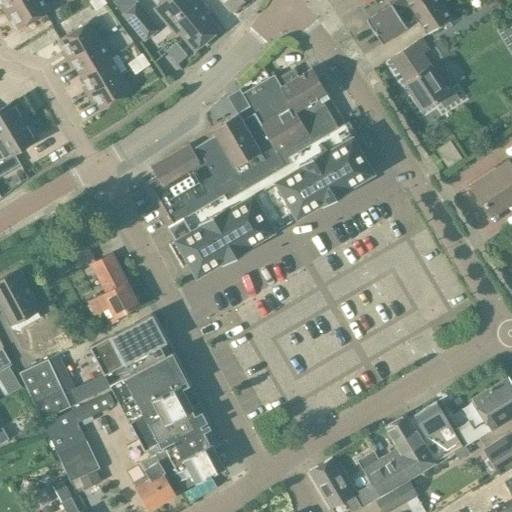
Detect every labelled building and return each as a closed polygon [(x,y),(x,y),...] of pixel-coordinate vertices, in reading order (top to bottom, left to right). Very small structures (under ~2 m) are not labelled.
[(3,0),(9,10),(25,0),(3,0)] [(42,0),(25,0),(9,10),(20,28),(49,11),(42,0)] [(107,2),(105,0),(88,0),(96,10),(107,2)] [(131,0),(121,8),(124,11),(121,14),(144,41),(160,28),(137,0),(134,3),(131,0)] [(195,50),(220,30),(204,12),(208,9),(199,0),(159,0),(162,3),(155,9),(177,35),(180,32),(195,50)] [(222,0),(231,10),(242,0),(222,0)] [(419,19),(441,4),(442,4),(439,0),(403,0),(393,7),(391,4),(367,21),(382,44),(407,28),(405,25),(417,17),(419,19)] [(442,4),(441,4),(419,19),(428,33),(451,18),(442,4)] [(511,17),(497,26),(511,52),(511,17)] [(71,56),(100,39),(90,21),(60,38),(71,56)] [(429,48),(421,37),(390,57),(406,81),(405,81),(423,109),(439,98),(444,107),(457,98),(452,89),(447,92),(430,65),(431,64),(423,53),(429,48)] [(100,39),(71,56),(81,74),(111,56),(100,39)] [(142,53),(128,63),(135,74),(149,64),(142,53)] [(111,56),(81,74),(91,91),(121,74),(111,56)] [(157,176),(144,184),(176,239),(169,243),(169,242),(168,243),(182,267),(183,266),(188,263),(192,269),(369,166),(313,67),(281,86),(275,74),(243,92),(250,105),(276,149),(240,171),(216,134),(193,148),(190,143),(151,166),(157,176)] [(121,74),(91,91),(102,109),(131,92),(121,74)] [(0,134),(27,119),(15,99),(0,108),(0,134)] [(250,105),(212,127),(216,134),(240,171),(276,149),(250,105)] [(0,176),(21,164),(15,152),(38,138),(27,119),(0,134),(0,176)] [(459,157),(449,143),(439,150),(448,164),(459,157)] [(511,166),(508,160),(495,169),(498,173),(474,189),(491,215),(511,200),(511,166)] [(87,245),(66,255),(73,268),(94,258),(87,245)] [(107,291),(89,300),(96,313),(110,306),(115,316),(115,317),(124,312),(139,304),(126,280),(112,253),(92,264),(107,291)] [(0,279),(0,301),(11,323),(39,308),(19,270),(0,279)] [(130,361),(135,371),(135,372),(174,352),(174,351),(174,347),(172,344),(169,341),(154,313),(90,346),(105,374),(130,361)] [(0,367),(9,362),(2,350),(0,351),(0,367)] [(183,388),(191,384),(174,352),(135,372),(135,371),(110,384),(130,422),(157,408),(153,400),(182,385),(183,388)] [(48,358),(19,372),(34,403),(63,389),(48,358)] [(466,445),(511,417),(511,383),(508,377),(473,398),(487,421),(474,429),(469,420),(456,428),(466,445)] [(8,393),(19,387),(14,380),(4,386),(8,393)] [(211,421),(200,400),(198,394),(195,389),(191,384),(183,388),(182,385),(153,400),(157,408),(130,422),(143,449),(159,440),(163,447),(211,421)] [(42,420),(71,406),(63,389),(34,403),(42,420)] [(99,467),(78,422),(115,404),(109,392),(43,423),(49,436),(45,437),(56,460),(59,458),(70,480),(99,467)] [(436,402),(413,416),(418,424),(426,437),(431,435),(446,450),(448,453),(443,456),(443,457),(462,445),(436,402)] [(435,462),(430,453),(423,442),(409,419),(406,414),(386,426),(399,448),(379,460),(374,450),(358,460),(357,459),(342,469),(363,505),(379,496),(409,478),(435,462)] [(214,446),(222,442),(211,421),(163,447),(159,440),(143,449),(145,451),(147,450),(151,456),(127,470),(149,509),(175,494),(168,481),(177,477),(179,481),(191,475),(196,483),(225,467),(214,446)] [(0,443),(9,438),(2,427),(0,427),(0,443)] [(511,431),(498,440),(484,449),(498,473),(511,464),(511,431)] [(331,507),(345,499),(352,511),(361,507),(333,458),(310,471),(331,507)] [(96,469),(78,477),(84,489),(102,481),(96,469)] [(409,478),(379,496),(380,497),(375,500),(382,511),(388,511),(418,494),(409,478)] [(79,511),(62,479),(52,485),(66,511),(79,511)] [(511,511),(511,500),(511,499),(486,511),(511,511)]
